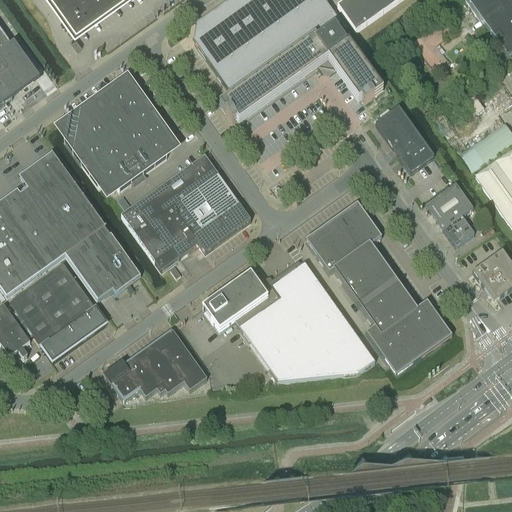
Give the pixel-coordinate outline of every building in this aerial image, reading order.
[(51,0),(74,32),(118,0),(51,0)] [(197,45),(194,47),(216,78),(223,88),(231,99),(289,58),(314,40),(317,44),(334,31),(335,32),(339,29),(341,28),(321,0),(240,0),(235,4),(233,1),(209,18),(197,27),(198,27),(199,29),(197,45)] [(345,0),(347,2),(345,4),(337,10),(347,25),(355,36),(365,29),(405,0),(345,0)] [(511,0),(462,0),(507,61),(511,57),(511,0)] [(435,49),(445,41),(435,28),(412,47),(437,77),(449,67),(435,49)] [(289,58),(231,99),(219,108),(232,126),(237,123),(238,126),(328,62),(358,104),(361,103),(364,107),(383,94),(340,34),(337,36),(335,32),(334,31),(317,44),(314,40),(289,58)] [(0,33),(0,110),(40,82),(14,46),(10,48),(0,33)] [(71,43),(77,52),(82,48),(76,39),(71,43)] [(116,194),(117,193),(118,195),(166,161),(164,159),(167,157),(168,154),(169,151),(169,148),(169,145),(167,143),(169,141),(160,129),(161,128),(135,93),(133,95),(131,92),(128,91),(125,90),(122,90),(119,91),(117,92),(115,90),(67,124),(69,126),(68,127),(67,128),(66,130),(65,131),(64,133),(64,135),(64,137),(64,138),(65,140),(65,141),(66,143),(64,144),(98,192),(100,190),(101,191),(102,192),(103,193),(104,194),(105,194),(107,195),(108,195),(109,195),(111,195),(112,195),(113,195),(114,194),(116,194)] [(468,104),(467,105),(470,109),(471,108),(476,115),(472,117),(475,122),(479,119),(477,116),(484,112),(475,98),(468,103),(468,104)] [(398,111),(375,127),(410,177),(433,160),(398,111)] [(483,169),(511,149),(511,139),(504,128),(478,146),(460,158),(472,176),(483,169)] [(511,151),(473,179),(511,233),(511,151)] [(65,260),(105,231),(52,157),(18,181),(24,190),(23,190),(22,190),(21,190),(20,190),(19,191),(19,192),(18,192),(18,193),(18,194),(17,194),(0,206),(0,223),(1,225),(39,278),(65,260)] [(121,220),(161,276),(162,275),(170,269),(171,269),(171,268),(179,262),(179,263),(188,256),(198,249),(205,258),(207,256),(244,230),(250,225),(246,219),(239,209),(238,209),(225,190),(225,189),(221,185),(219,181),(218,180),(218,179),(217,179),(213,172),(212,171),(204,160),(202,161),(126,216),(121,220)] [(442,234),(461,220),(473,212),(455,188),(425,210),(442,234)] [(123,200),(117,204),(120,207),(124,214),(130,210),(125,203),(123,200)] [(452,340),(426,305),(416,313),(371,249),(381,242),(357,207),(305,244),(329,277),(333,274),(374,331),(365,337),(396,380),(452,340)] [(468,229),(461,220),(442,234),(448,243),(468,229)] [(0,292),(6,301),(39,278),(1,225),(0,226),(0,292)] [(468,229),(448,243),(455,251),(474,238),(468,229)] [(105,231),(65,260),(97,305),(112,295),(115,299),(140,281),(110,239),(110,240),(104,232),(105,231)] [(511,291),(511,268),(502,254),(472,275),(493,305),(511,291)] [(15,315),(10,319),(27,342),(32,339),(52,366),(106,328),(63,268),(9,306),(15,315)] [(251,350),(268,374),(266,376),(267,376),(269,375),(277,387),(358,378),(374,367),(304,268),(274,289),(269,282),(262,284),(265,293),(263,295),(258,289),(257,287),(250,277),(220,299),(218,301),(218,300),(214,303),(215,305),(205,312),(212,322),(210,324),(213,327),(214,329),(219,336),(229,329),(231,327),(231,328),(234,325),(239,332),(239,333),(250,349),(248,350),(249,351),(251,350)] [(180,279),(174,270),(169,273),(176,282),(180,279)] [(27,342),(10,319),(4,310),(0,312),(0,348),(9,361),(12,358),(14,361),(16,361),(19,359),(22,363),(23,363),(27,360),(24,355),(28,353),(28,351),(26,349),(30,346),(27,342)] [(171,333),(105,380),(123,405),(139,394),(145,402),(157,394),(160,398),(165,395),(167,398),(184,387),(189,395),(206,383),(171,333)]
